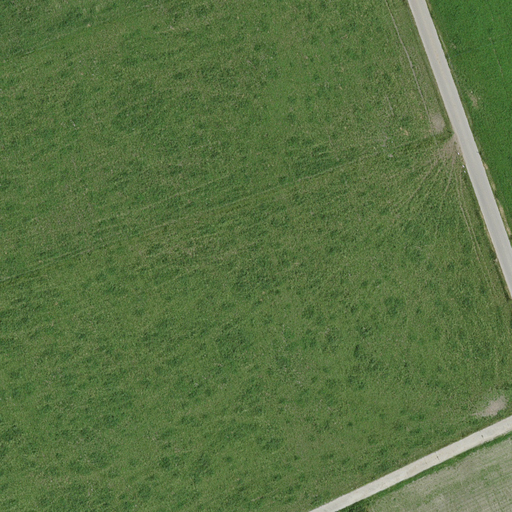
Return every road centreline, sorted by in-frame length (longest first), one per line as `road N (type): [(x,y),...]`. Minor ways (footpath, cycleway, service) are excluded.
road 1 (unclassified): [(417,0),(511,274)]
road 2 (track): [(511,423),(323,511)]
